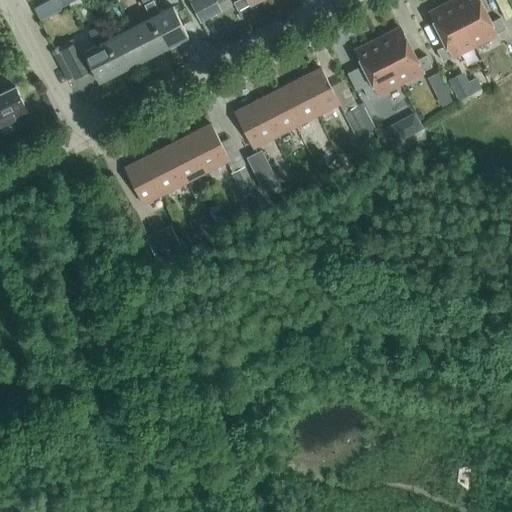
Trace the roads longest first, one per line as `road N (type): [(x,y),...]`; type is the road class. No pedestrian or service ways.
road 1 (unclassified): [(70,129),(322,0)]
road 2 (unclassified): [(70,129),(7,0)]
